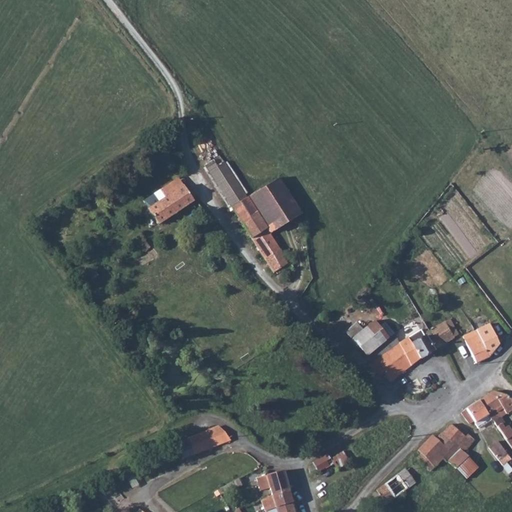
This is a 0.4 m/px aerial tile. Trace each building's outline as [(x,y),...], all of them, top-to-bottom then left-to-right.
[(222,156),(205,166),(273,274),(277,271),(283,280),(295,272),(271,233),(249,198),(222,156)] [(278,180),(256,193),(279,228),(300,215),(278,180)] [(187,204),(172,184),(167,187),(134,212),(148,231),(187,204)] [(279,228),(256,193),(249,198),(271,233),(279,228)] [(130,237),(117,245),(123,254),(111,264),(116,271),(141,253),(130,237)] [(76,278),(80,285),(89,278),(85,272),(76,278)] [(445,317),(430,325),(439,343),(454,334),(445,317)] [(430,325),(420,330),(421,332),(429,349),(439,343),(430,325)] [(470,366),(483,360),(494,346),(483,325),(458,339),(470,366)] [(350,329),(338,342),(346,349),(357,336),(350,329)] [(429,349),(421,332),(398,350),(392,344),(380,354),(376,349),(360,362),(368,371),(372,368),(385,381),(429,349)] [(511,402),(509,397),(493,392),(475,403),(490,423),(499,417),(511,410),(511,402)] [(490,423),(475,403),(459,415),(470,427),(475,423),(480,429),(490,423)] [(499,417),(490,423),(497,432),(506,426),(499,417)] [(457,470),(469,456),(465,453),(476,441),(468,433),(465,436),(451,422),(436,438),(432,435),(418,450),(435,466),(443,458),(457,470)] [(506,426),(497,432),(504,442),(506,440),(511,435),(511,430),(508,425),(506,426)] [(218,426),(180,442),(188,459),(231,440),(226,432),(218,426)] [(494,434),(483,444),(491,453),(501,444),(494,434)] [(511,459),(501,444),(491,453),(503,465),(511,459)] [(327,452),(312,461),(319,473),(347,457),(343,450),(330,457),(327,452)] [(480,467),(469,456),(457,470),(467,480),(480,467)] [(302,466),(305,476),(312,472),(308,462),(302,466)] [(417,482),(405,467),(376,490),(388,505),(417,482)] [(261,490),(270,487),(273,495),(260,499),(263,511),(267,511),(276,509),(294,502),(285,469),(257,478),(261,490)] [(296,511),(294,502),(276,509),(267,511),(296,511)]
